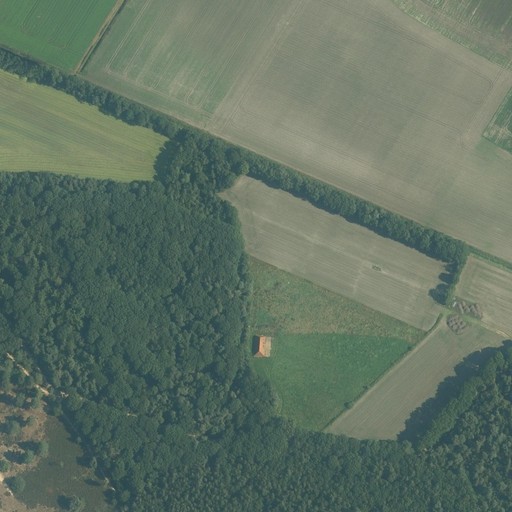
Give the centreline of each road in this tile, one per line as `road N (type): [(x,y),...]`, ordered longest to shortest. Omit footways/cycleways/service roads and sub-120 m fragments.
road 1 (track): [(511,266),(0,46)]
road 2 (track): [(511,368),(493,375),(416,459),(263,430),(209,441),(56,397)]
road 3 (track): [(56,397),(131,511)]
